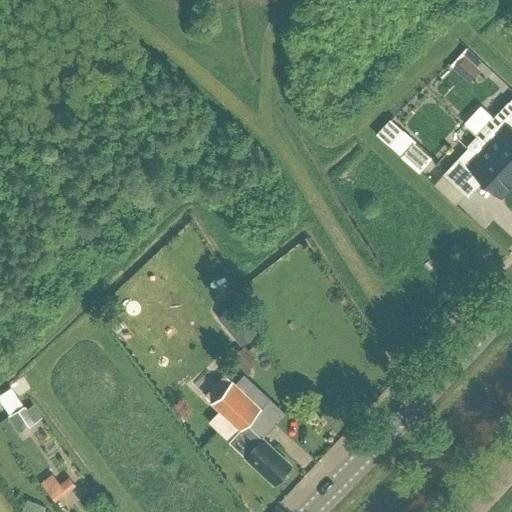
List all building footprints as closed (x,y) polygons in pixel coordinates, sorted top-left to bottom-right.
[(478,68),(465,55),(454,68),(467,80),(478,68)] [(478,135),(511,166),(511,103),(508,100),(490,119),(491,120),(478,135)] [(401,155),(415,140),(403,129),(389,144),(401,155)] [(499,193),(511,179),(511,166),(478,135),(443,172),(465,193),(481,175),(499,193)] [(218,316),(242,345),(256,333),(233,305),(218,316)] [(255,344),(249,348),(253,356),(261,351),(255,344)] [(253,428),(247,422),(261,408),(224,373),(205,394),(240,428),(229,439),(245,454),(261,470),(264,467),(276,478),(278,476),(282,477),(287,471),(287,467),(289,464),(274,450),(273,446),(263,436),(262,436),(253,427),(253,428)] [(26,408),(23,404),(8,414),(19,430),(42,416),(33,403),(26,408)] [(52,472),(41,481),(55,501),(75,484),(68,476),(60,482),(52,472)] [(42,511),(45,505),(33,500),(28,511),(42,511)]
